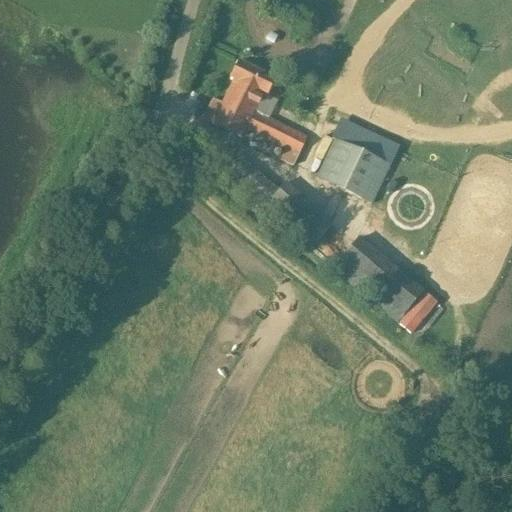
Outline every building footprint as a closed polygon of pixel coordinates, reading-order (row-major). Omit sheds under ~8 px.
[(212,101),(203,120),(241,140),(245,132),(282,149),(277,160),(293,167),(307,138),(269,120),(258,114),(266,97),(274,80),(238,62),(230,79),(232,80),(220,104),(212,101)] [(373,205),(389,167),(332,143),(315,179),(359,200),(373,205)] [(285,183),(277,190),(228,150),(212,172),(260,214),(265,209),(310,250),(331,223),(285,183)] [(422,295),(358,238),(330,271),(395,326),(422,295)] [(424,294),(398,326),(410,336),(436,304),(424,294)]
